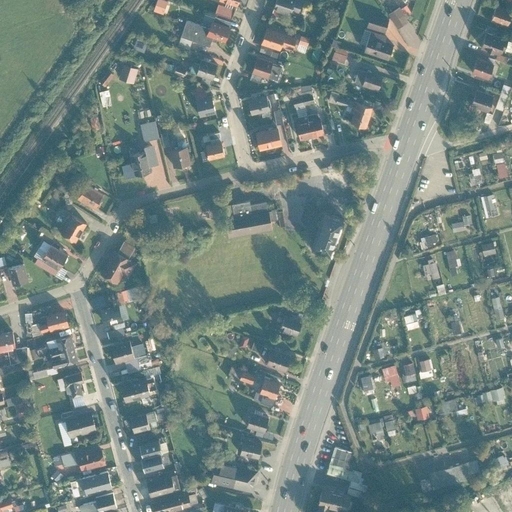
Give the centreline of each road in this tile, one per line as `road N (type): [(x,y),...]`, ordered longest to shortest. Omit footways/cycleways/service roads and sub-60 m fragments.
road 1 (primary): [(284,511),(408,142)]
road 2 (residential): [(75,286),(135,511)]
road 3 (residential): [(75,286),(132,202),(247,172)]
road 4 (residential): [(257,0),(230,85),(247,172)]
road 5 (residential): [(247,172),(374,142),(408,142)]
road 6 (primary): [(408,142),(457,0)]
